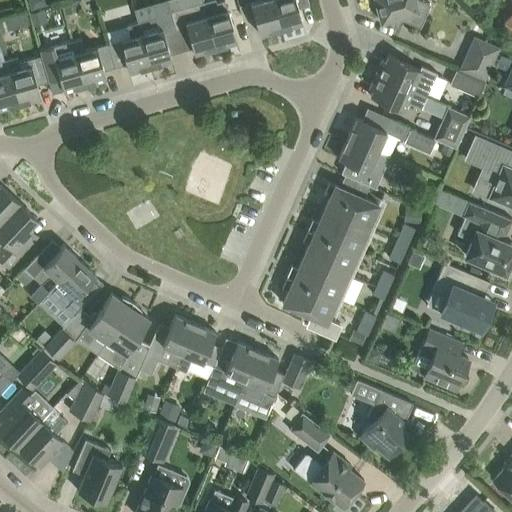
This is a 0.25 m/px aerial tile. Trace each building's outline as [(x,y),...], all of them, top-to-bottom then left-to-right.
[(76,0),(63,4),(66,13),(79,9),(76,0)] [(159,15),(138,21),(150,64),(171,58),(163,30),(175,27),(166,0),(160,0),(155,1),(159,15)] [(215,45),(203,3),(182,9),(179,0),(166,0),(175,27),(186,24),(194,52),(215,45)] [(202,0),(203,3),(215,45),(237,39),(225,0),(202,0)] [(256,0),(250,2),(259,33),(281,27),(273,0),(256,0)] [(273,0),(281,27),(301,22),(297,6),(309,3),(307,0),(273,0)] [(374,0),(380,20),(395,16),(420,26),(430,2),(423,0),(374,0)] [(43,8),(29,12),(33,24),(46,21),(43,8)] [(109,41),(108,41),(114,62),(125,59),(129,70),(150,64),(138,21),(106,30),(109,41)] [(460,67),(485,78),(499,47),(474,36),(460,67)] [(81,37),(72,39),(84,83),(106,77),(102,65),(114,62),(108,41),(97,45),(85,49),(81,37)] [(41,55),(48,80),(60,77),(63,89),(84,83),(72,39),(39,49),(41,55)] [(382,58),(376,72),(426,95),(437,71),(421,64),(420,68),(388,54),(385,60),(382,58)] [(17,55),(7,58),(19,101),(40,95),(37,84),(48,80),(41,55),(29,58),(31,64),(21,67),(17,55)] [(0,106),(19,101),(7,58),(0,59),(0,106)] [(449,82),(479,96),(485,81),(456,68),(449,82)] [(426,95),(376,72),(369,87),(373,88),(370,94),(403,109),(407,100),(421,107),(426,95)] [(464,100),(462,105),(465,110),(471,110),(473,105),(470,100),(464,100)] [(433,136),(456,147),(470,115),(447,104),(433,136)] [(355,117),(347,137),(389,154),(398,137),(404,139),(404,140),(429,151),(435,139),(410,128),(410,126),(367,107),(362,119),(355,117)] [(489,195),(511,204),(511,166),(509,166),(511,159),(511,150),(476,135),(470,147),(475,149),(470,159),(484,165),(480,174),(496,180),(489,195)] [(389,154),(347,137),(339,157),(350,162),(345,173),(375,186),(389,154)] [(444,142),(440,151),(450,155),(453,146),(444,142)] [(0,219),(18,200),(0,183),(0,219)] [(335,183),(324,206),(373,228),(384,204),(335,183)] [(421,187),(414,202),(426,207),(433,192),(421,187)] [(439,187),(433,203),(460,213),(466,197),(439,187)] [(470,255),(469,258),(483,264),(484,261),(505,270),(507,265),(510,266),(511,259),(511,242),(499,237),(502,231),(506,233),(511,219),(511,217),(468,199),(462,214),(465,215),(457,232),(472,238),(465,253),(470,255)] [(18,200),(0,219),(0,256),(9,265),(32,241),(23,232),(36,217),(18,200)] [(324,206),(314,230),(362,252),(373,228),(324,206)] [(405,221),(421,221),(422,209),(405,208),(405,221)] [(388,256),(399,261),(415,226),(404,221),(388,256)] [(314,230),(303,254),(352,275),(362,252),(314,230)] [(51,271),(59,279),(79,258),(63,243),(46,262),(37,253),(24,267),(41,282),(51,271)] [(303,254),(293,278),(341,299),(342,297),(350,301),(355,290),(347,286),(352,275),(303,254)] [(79,258),(59,279),(49,290),(73,313),(90,296),(81,288),(95,273),(79,258)] [(440,310),(480,327),(493,299),(483,295),(490,280),(444,260),(432,288),(447,294),(440,310)] [(383,268),(378,279),(389,284),(394,273),(383,268)] [(341,299),(293,278),(282,301),(309,313),(305,321),(334,334),(339,321),(333,318),(341,299)] [(378,279),(375,286),(386,290),(389,284),(378,279)] [(375,286),(372,292),(383,297),(386,290),(375,286)] [(91,315),(77,336),(88,344),(95,332),(106,339),(132,300),(127,297),(122,295),(119,298),(111,292),(97,312),(94,310),(91,315)] [(106,339),(98,351),(120,365),(118,368),(136,375),(139,367),(149,344),(137,339),(134,337),(148,317),(139,311),(141,308),(137,304),(132,300),(106,339)] [(365,309),(361,319),(371,324),(376,313),(365,309)] [(169,325),(162,343),(172,347),(166,363),(169,364),(176,367),(176,366),(183,352),(195,322),(175,313),(169,325)] [(361,319),(356,329),(366,334),(371,324),(361,319)] [(183,352),(176,366),(186,370),(192,356),(203,360),(211,342),(216,331),(195,322),(183,352)] [(44,345),(57,357),(74,339),(61,327),(44,345)] [(428,327),(411,368),(456,386),(468,356),(457,352),(461,341),(428,327)] [(354,328),(349,338),(362,344),(366,334),(356,329),(354,328)] [(222,346),(213,366),(219,368),(215,378),(240,389),(258,349),(237,340),(232,351),(222,346)] [(149,344),(139,367),(150,372),(160,349),(154,347),(149,344)] [(17,374),(32,387),(56,362),(42,348),(17,374)] [(240,389),(240,390),(260,399),(263,391),(274,396),(284,374),(273,369),(278,357),(258,349),(240,389)] [(294,351),(288,364),(306,372),(312,359),(294,351)] [(0,369),(0,391),(11,380),(0,369)] [(116,397),(125,401),(135,376),(119,369),(108,393),(116,397)] [(69,409),(89,418),(102,392),(81,376),(67,392),(74,399),(69,409)] [(0,420),(0,429),(17,445),(41,419),(25,403),(32,396),(22,387),(0,410),(0,413),(3,417),(0,420)] [(373,446),(375,443),(388,454),(390,453),(394,452),(400,446),(400,441),(408,432),(397,422),(401,414),(406,416),(412,401),(379,387),(367,415),(372,420),(360,434),(373,446)] [(143,408),(155,411),(160,393),(148,390),(143,408)] [(100,403),(99,404),(110,409),(116,397),(108,393),(104,392),(103,394),(100,403)] [(158,413),(175,420),(181,406),(165,399),(158,413)] [(289,428),(317,450),(331,433),(302,411),(289,428)] [(140,451),(162,461),(178,424),(156,414),(140,451)] [(187,427),(198,432),(203,421),(192,416),(187,427)] [(41,419),(17,445),(17,446),(19,444),(39,463),(47,455),(62,469),(73,448),(41,419)] [(222,434),(218,442),(227,445),(230,437),(222,434)] [(106,457),(110,447),(84,437),(82,445),(74,463),(86,468),(77,489),(106,501),(114,483),(121,463),(106,457)] [(222,459),(226,448),(218,445),(214,456),(222,459)] [(293,467),(343,505),(357,487),(355,484),(361,476),(349,467),(351,464),(335,452),(333,449),(322,463),(307,452),(304,452),(293,467)] [(508,463),(494,477),(511,492),(511,453),(505,461),(508,463)] [(135,511),(171,511),(174,504),(179,503),(184,492),(181,488),(182,486),(166,479),(171,468),(158,463),(153,473),(152,473),(135,511)] [(246,494),(261,501),(263,496),(271,478),(274,472),(258,466),(246,494)] [(271,478),(263,496),(277,502),(285,483),(271,478)] [(477,494),(459,511),(496,511),(497,511),(477,494)] [(241,511),(247,500),(234,495),(229,507),(210,499),(204,511),(241,511)]
